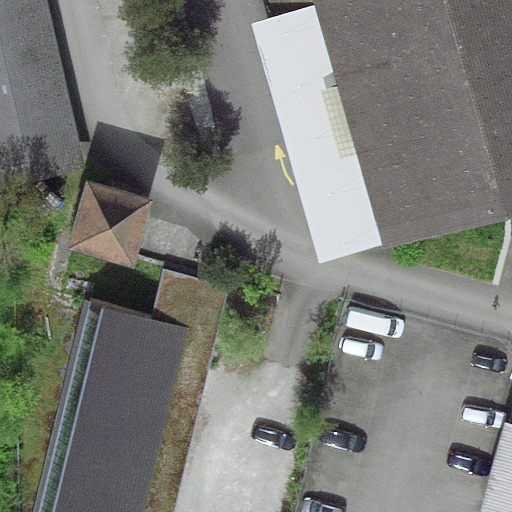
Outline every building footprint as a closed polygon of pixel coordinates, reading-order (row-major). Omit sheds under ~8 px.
[(47,0),(0,0),(0,187),(86,168),(47,0)] [(313,0),(267,0),(272,15),(314,3),(313,0)] [(511,0),(313,0),(314,3),(382,242),(384,248),(511,212),(511,0)] [(382,242),(314,3),(272,15),(249,24),(315,260),(382,242)] [(87,180),(67,249),(133,268),(153,199),(87,180)] [(150,314),(85,298),(33,511),(177,511),(232,283),(162,266),(150,314)] [(511,511),(511,422),(506,421),(479,511),(511,511)]
